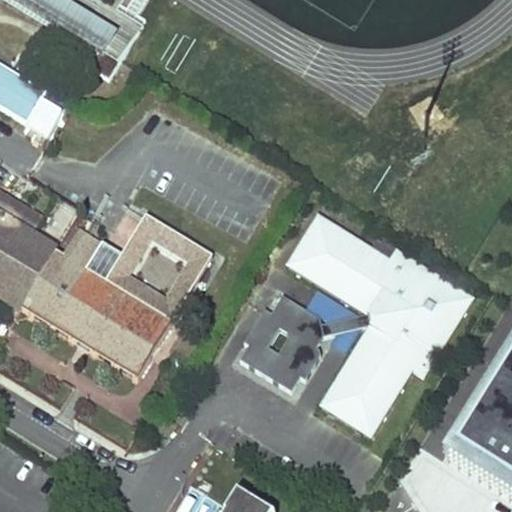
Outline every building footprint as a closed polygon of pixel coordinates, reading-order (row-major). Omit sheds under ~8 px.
[(0,0),(95,59),(100,50),(19,0),(0,0)] [(109,85),(139,35),(83,0),(19,0),(100,50),(95,59),(88,71),(109,85)] [(98,0),(83,0),(139,35),(144,29),(106,5),(98,0)] [(0,66),(0,112),(47,141),(67,108),(0,66)] [(0,302),(21,315),(22,313),(138,384),(173,327),(88,275),(103,249),(80,235),(66,257),(33,237),(44,221),(0,194),(0,187),(1,186),(0,186),(0,302)] [(392,264),(318,219),(287,269),(388,330),(335,417),(372,440),(414,371),(424,378),(473,298),(399,253),(392,264)] [(511,490),(458,457),(511,369),(511,352),(442,466),(511,508),(511,490)] [(511,369),(458,457),(511,490),(511,369)] [(180,511),(197,511),(205,497),(190,489),(179,511),(180,511)] [(269,511),(240,495),(229,511),(269,511)]
